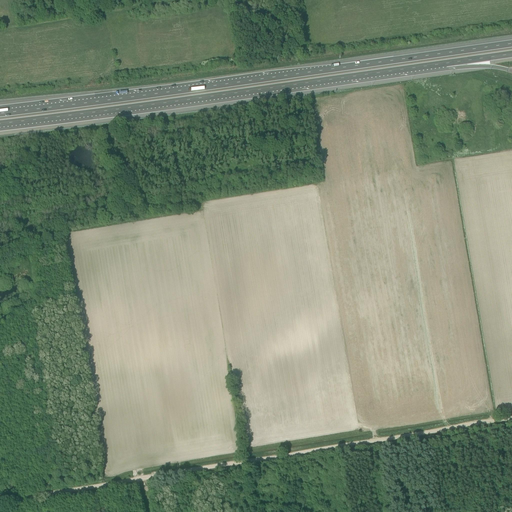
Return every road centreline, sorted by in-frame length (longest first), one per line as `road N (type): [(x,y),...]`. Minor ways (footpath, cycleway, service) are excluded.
road 1 (motorway): [(511,43),(0,113)]
road 2 (motorway): [(0,123),(447,63)]
road 3 (track): [(511,419),(246,463)]
road 4 (track): [(246,463),(0,503)]
road 5 (track): [(174,0),(0,29)]
